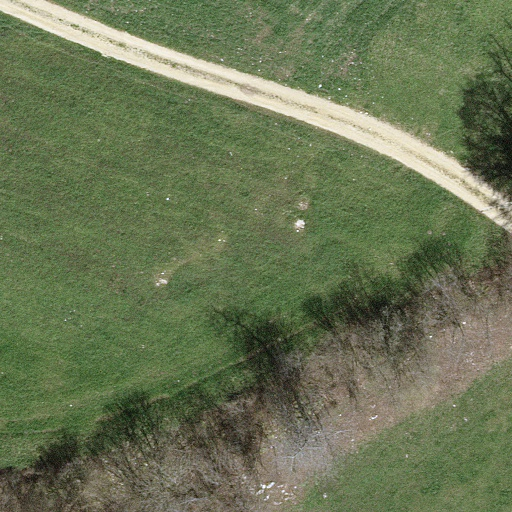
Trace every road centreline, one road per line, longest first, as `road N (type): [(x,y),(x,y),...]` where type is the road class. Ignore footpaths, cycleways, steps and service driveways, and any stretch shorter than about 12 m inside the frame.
road 1 (track): [(511,224),(409,156),(336,122),(13,0)]
road 2 (track): [(511,408),(288,511)]
